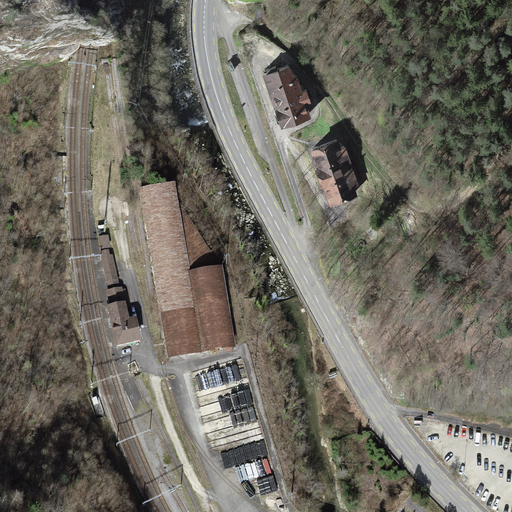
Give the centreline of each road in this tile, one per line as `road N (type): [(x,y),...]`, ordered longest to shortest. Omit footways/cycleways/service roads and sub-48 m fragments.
road 1 (primary): [(205,0),(214,89),(249,172),(365,388),(466,511)]
road 2 (unknown): [(226,511),(139,318)]
